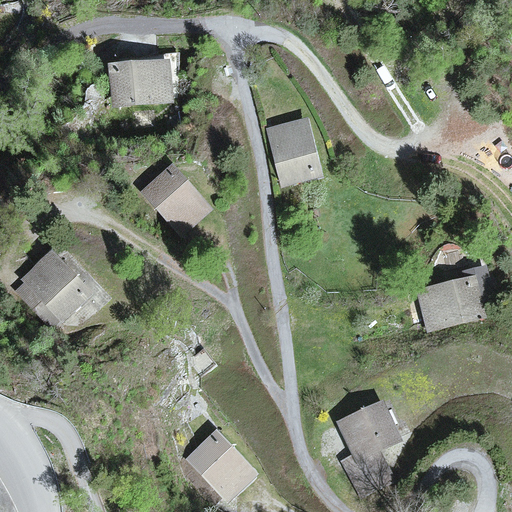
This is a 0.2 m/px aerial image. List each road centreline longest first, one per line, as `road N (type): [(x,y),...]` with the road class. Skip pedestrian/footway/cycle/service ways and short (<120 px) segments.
road 1 (residential): [(346,511),(302,456),(250,104),(222,31)]
road 2 (residential): [(222,31),(239,25),(302,48),(378,144),(429,153)]
road 3 (residential): [(222,31),(193,23),(88,27),(0,88)]
road 4 (residential): [(0,417),(58,422),(78,451),(96,511)]
road 5 (residential): [(485,511),(487,481),(471,457),(447,461),(408,511)]
